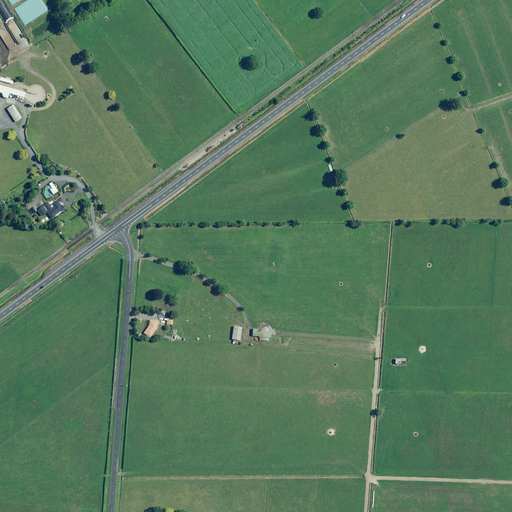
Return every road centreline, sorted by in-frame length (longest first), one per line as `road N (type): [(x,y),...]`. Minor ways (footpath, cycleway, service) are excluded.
road 1 (primary): [(429,0),(119,228)]
road 2 (unclassified): [(110,511),(130,254),(119,228)]
road 3 (primary): [(119,228),(0,316)]
road 4 (unknown): [(22,139),(45,175),(86,192),(101,241)]
